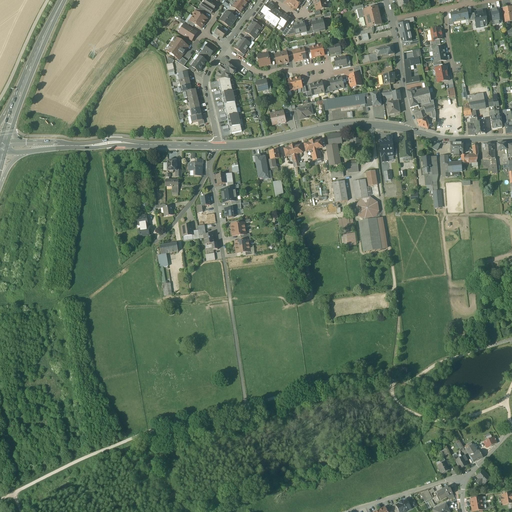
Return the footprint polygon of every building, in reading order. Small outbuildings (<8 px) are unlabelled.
[(205,0),(203,4),(214,10),(215,8),(216,6),(211,3),(206,0),(205,0)] [(244,0),(237,0),(236,2),(244,8),(248,3),(244,0)] [(302,1),(301,0),(295,0),(291,6),(296,10),(299,6),(303,1),(302,1)] [(240,14),(244,8),(236,2),(232,7),(232,8),(236,10),(240,14)] [(327,9),(326,3),(315,6),(316,11),(319,11),(327,9)] [(212,13),(214,10),(203,4),(201,8),(205,11),(210,14),(212,12),(212,13)] [(265,20),(270,24),(278,13),(275,11),(273,9),(274,7),(268,4),(265,9),(261,13),(262,14),(267,17),(265,20)] [(505,23),(506,23),(509,22),(511,21),(511,10),(511,7),(503,9),(505,23)] [(377,8),(364,11),(363,9),(357,10),(359,19),(361,19),(365,18),(365,17),(379,14),(377,8)] [(492,18),(493,25),(499,24),(499,21),(497,12),(497,10),(491,11),(492,16),(492,18)] [(461,11),(459,12),(460,22),(468,20),(468,16),(466,11),(462,12),(461,11)] [(220,21),(230,28),(236,19),(232,16),(227,12),(220,21)] [(455,22),(460,22),(459,12),(456,12),(456,13),(451,14),(452,19),(453,23),(455,22)] [(475,21),(476,28),(484,27),(484,26),(487,26),(486,20),(485,13),(483,14),(483,12),(475,13),(475,14),(476,20),(475,21)] [(196,13),(193,17),(204,24),(207,20),(201,16),(196,13)] [(281,15),(278,13),(270,24),(276,27),(277,25),(282,28),(283,29),(286,24),(290,19),(284,15),(283,17),(281,15)] [(379,14),(365,17),(365,18),(361,19),(361,20),(360,20),(360,21),(360,22),(360,23),(361,23),(362,23),(363,27),(367,26),(368,28),(381,25),(379,14)] [(201,29),(204,24),(193,17),(190,21),(190,22),(195,25),(201,29)] [(322,19),(317,20),(319,30),(325,29),(322,19)] [(313,31),(319,30),(317,20),(311,22),(312,27),(313,31)] [(251,26),(250,28),(258,34),(260,32),(260,30),(261,28),(260,28),(255,24),(253,22),(250,26),(251,26)] [(304,23),(298,24),(301,34),(306,33),(307,33),(306,29),(304,23)] [(400,34),(409,33),(409,31),(408,26),(407,24),(407,23),(405,24),(398,25),(400,34)] [(295,35),(301,34),(298,24),(293,26),(295,35)] [(180,34),(192,41),(197,33),(188,27),(185,26),(180,34)] [(312,27),(309,28),(306,29),(307,33),(306,33),(307,36),(310,35),(314,34),(313,31),(312,27)] [(219,37),(222,39),(226,33),(220,28),(215,34),(219,37)] [(256,37),(258,34),(250,28),(248,30),(247,30),(245,33),(247,34),(252,38),(253,39),(255,37),(256,37)] [(430,31),(431,35),(428,35),(427,37),(428,41),(429,42),(430,41),(432,41),(439,40),(442,40),(440,29),(430,31)] [(409,33),(400,34),(402,44),(409,42),(411,42),(411,41),(410,39),(409,34),(409,33)] [(166,51),(179,60),(188,47),(183,43),(175,38),(166,51)] [(240,42),(238,44),(247,50),(249,48),(248,46),(250,44),(249,43),(243,39),(241,38),(239,41),(240,42)] [(245,52),(247,50),(238,44),(237,46),(236,45),(234,49),(239,52),(242,55),(242,54),(244,53),(245,52)] [(207,55),(210,57),(215,50),(208,45),(203,52),(207,55)] [(321,45),(316,47),(318,57),(324,56),(322,50),(321,45)] [(329,53),(330,55),(341,52),(339,45),(328,47),(329,53)] [(312,58),(318,57),(316,47),(310,48),(310,51),(312,58)] [(384,55),(387,55),(386,48),(375,50),(376,54),(376,57),(384,55)] [(432,50),(434,57),(444,55),(444,51),(444,48),(437,49),(432,50)] [(274,52),(271,53),(270,49),(267,50),(268,56),(269,59),(272,58),(273,61),(276,60),(274,55),(275,55),(274,52)] [(292,49),(289,50),(288,49),(285,50),(286,53),(287,57),(290,57),(290,56),(293,55),(292,51),(293,51),(292,49)] [(303,49),(298,50),(300,61),(306,60),(304,53),(303,49)] [(412,51),(413,59),(419,58),(419,59),(422,58),(420,50),(412,51)] [(286,53),(280,54),(275,55),(274,55),(276,60),(277,64),(278,65),(283,64),(287,63),(288,62),(287,57),(286,53)] [(258,62),(260,67),(270,65),(269,59),(268,56),(264,57),(264,55),(257,57),(256,59),(256,61),(258,62)] [(445,58),(444,55),(434,57),(435,63),(441,62),(446,61),(446,58),(445,58)] [(199,57),(196,62),(203,67),(206,62),(203,59),(199,57)] [(334,60),(336,67),(342,66),(347,65),(345,57),(334,60)] [(413,59),(404,61),(406,85),(420,83),(419,77),(411,79),(411,73),(410,67),(413,66),(420,65),(419,59),(419,58),(413,59)] [(178,64),(184,67),(187,62),(182,59),(178,64)] [(199,72),(203,67),(196,62),(192,67),(195,70),(199,72)] [(216,77),(217,82),(218,81),(224,80),(229,80),(229,78),(231,75),(232,76),(236,71),(226,64),(223,69),(221,68),(220,68),(219,69),(219,70),(220,71),(219,73),(216,74),(217,77),(216,77)] [(359,74),(359,75),(362,75),(360,67),(353,69),(355,75),(359,74)] [(436,76),(447,74),(446,71),(447,71),(446,67),(440,69),(435,69),(435,70),(436,76)] [(179,74),(180,81),(189,79),(187,72),(179,74)] [(350,85),(351,88),(361,86),(359,75),(359,74),(355,75),(350,76),(349,77),(350,79),(349,79),(350,83),(349,84),(350,85)] [(391,85),(393,84),(394,84),(394,83),(394,82),(393,81),(395,81),(394,74),(381,76),(380,76),(381,78),(379,79),(380,82),(381,83),(382,84),(383,84),(383,85),(383,86),(388,85),(388,84),(391,83),(391,85)] [(447,77),(447,74),(436,76),(438,83),(449,81),(448,77),(447,77)] [(299,78),(294,79),(296,89),(302,88),(300,79),(299,78)] [(341,78),(335,79),(338,90),(343,88),(344,88),(343,84),(341,78)] [(180,81),(182,87),(190,85),(189,79),(180,81)] [(332,91),(338,90),(335,79),(330,81),(331,87),(332,91)] [(218,81),(220,88),(231,85),(230,82),(230,80),(229,80),(224,80),(218,81)] [(256,83),(258,92),(263,91),(268,90),(267,85),(266,80),(256,83)] [(322,83),(316,84),(318,94),(324,93),(323,89),(322,83)] [(312,95),(318,94),(316,84),(310,85),(311,91),(312,95)] [(183,93),(187,92),(191,91),(190,85),(182,87),(183,93)] [(220,88),(221,94),(232,91),(231,85),(220,88)] [(414,90),(417,105),(418,105),(431,102),(429,94),(428,90),(428,89),(417,92),(416,89),(414,90)] [(454,89),(447,90),(448,98),(455,97),(454,89)] [(187,92),(188,98),(197,96),(195,90),(191,91),(187,92)] [(406,91),(410,109),(418,106),(417,105),(414,90),(407,91),(406,91)] [(221,94),(223,100),(234,97),(232,91),(221,94)] [(393,99),(393,102),(398,101),(400,101),(399,91),(392,93),(392,95),(393,99)] [(381,106),(380,97),(379,93),(371,94),(372,99),(373,106),(373,107),(381,106)] [(468,100),(468,104),(484,101),(483,94),(467,97),(467,98),(468,100)] [(331,100),(326,101),(328,110),(366,105),(365,101),(364,95),(349,97),(340,99),(331,100)] [(188,98),(190,104),(198,102),(197,96),(188,98)] [(235,103),(234,97),(223,100),(224,105),(235,103)] [(399,113),(398,101),(393,102),(387,103),(388,115),(399,113)] [(470,107),(470,111),(476,110),(486,109),(484,101),(468,104),(469,107),(470,107)] [(190,104),(191,110),(199,108),(198,102),(190,104)] [(418,106),(419,110),(424,108),(424,109),(434,106),(433,102),(431,102),(418,105),(417,105),(418,106)] [(224,105),(225,111),(236,109),(235,103),(224,105)] [(432,117),(432,119),(435,118),(435,113),(435,112),(434,106),(424,109),(425,111),(425,115),(431,113),(432,117)] [(296,110),(299,120),(304,119),(303,117),(312,115),(311,111),(310,111),(309,107),(296,110)] [(463,108),(463,117),(468,117),(471,116),(470,112),(470,111),(470,107),(463,108)] [(191,110),(193,117),(201,115),(199,108),(191,110)] [(225,111),(227,117),(238,114),(236,109),(225,111)] [(270,115),(273,126),(273,125),(278,124),(278,125),(285,123),(283,111),(275,113),(275,114),(270,115)] [(426,118),(428,125),(431,124),(430,119),(432,119),(432,117),(431,113),(425,115),(425,111),(423,112),(426,118)] [(426,118),(423,112),(421,113),(415,115),(417,121),(426,118)] [(472,120),(473,123),(480,123),(480,119),(477,119),(476,113),(471,114),(472,120)] [(227,117),(228,123),(239,120),(238,114),(227,117)] [(201,115),(193,117),(190,117),(192,123),(198,122),(202,121),(202,120),(201,115)] [(419,127),(428,130),(429,127),(428,125),(426,118),(417,121),(419,127)] [(228,123),(229,129),(240,126),(239,120),(228,123)] [(198,122),(192,123),(194,131),(199,130),(199,131),(202,131),(206,131),(204,124),(198,125),(198,122)] [(484,122),(480,123),(473,123),(473,124),(474,124),(475,135),(485,134),(484,122)] [(229,129),(231,135),(242,132),(240,126),(229,129)] [(327,135),(328,146),(334,145),(337,165),(341,164),(338,145),(342,144),(341,141),(346,140),(345,136),(341,136),(340,133),(327,135)] [(403,141),(403,144),(410,143),(409,134),(402,134),(402,136),(402,141),(403,141)] [(380,141),(382,162),(388,162),(387,157),(394,156),(393,155),(392,146),(391,137),(387,137),(387,141),(384,141),(380,141)] [(306,152),(312,151),(317,150),(323,148),(321,140),(316,142),(316,141),(308,142),(309,143),(304,144),(306,152)] [(352,149),(353,153),(364,152),(363,144),(362,144),(362,141),(358,141),(354,141),(354,140),(350,140),(350,145),(349,145),(349,149),(352,149)] [(440,145),(434,142),(431,149),(436,152),(440,145)] [(400,144),(401,158),(411,157),(411,151),(410,143),(403,144),(400,144)] [(451,144),(451,155),(463,154),(463,143),(451,143),(451,144)] [(496,144),(497,151),(506,150),(506,144),(506,143),(496,144)] [(296,145),(292,146),(294,155),(296,154),(303,153),(301,145),(296,146),(296,145)] [(326,147),(329,166),(337,165),(334,145),(328,146),(326,147)] [(482,145),(482,153),(494,152),(493,145),(482,145)] [(292,156),(294,155),(292,146),(288,147),(288,148),(284,149),(286,157),(292,156)] [(468,162),(468,164),(471,163),(477,163),(477,158),(478,155),(477,146),(472,146),(473,155),(468,156),(468,162)] [(317,150),(312,151),(312,152),(311,152),(314,161),(320,159),(318,150),(317,150)] [(269,153),(271,161),(274,161),(279,159),(278,151),(277,151),(274,151),(274,152),(273,152),(272,151),(270,152),(269,153)] [(268,179),(267,173),(265,158),(260,158),(260,156),(255,157),(256,163),(259,179),(263,178),(264,180),(268,179)] [(442,177),(444,178),(448,178),(449,176),(449,174),(448,164),(447,158),(446,157),(442,157),(441,158),(442,177)] [(422,158),(423,169),(431,169),(430,158),(422,158)] [(170,171),(170,173),(173,173),(173,171),(177,171),(177,161),(176,161),(175,160),(173,160),(172,161),(167,161),(167,163),(167,171),(169,171),(170,171)] [(461,165),(461,163),(458,163),(448,164),(449,174),(453,173),(459,173),(462,172),(461,165)] [(194,172),(198,172),(201,172),(201,165),(201,164),(196,164),(189,164),(189,172),(191,172),(194,172)] [(271,172),(272,179),(279,178),(277,167),(275,168),(270,169),(271,172)] [(366,173),(368,187),(377,186),(375,172),(366,173)] [(226,184),(226,180),(225,175),(225,174),(216,176),(218,185),(226,184)] [(353,182),(356,200),(368,198),(366,188),(365,180),(353,182)] [(273,183),(275,198),(284,197),(281,181),(273,183)] [(332,184),(335,203),(346,202),(348,202),(344,182),(332,184)] [(221,191),(222,197),(236,195),(235,189),(230,189),(221,191)] [(434,209),(442,209),(441,191),(438,192),(433,192),(434,209)] [(236,201),(236,195),(222,197),(223,203),(231,202),(236,202),(236,201)] [(202,205),(202,207),(210,206),(209,197),(200,198),(202,205)] [(357,216),(365,221),(373,219),(378,212),(377,204),(370,199),(361,200),(356,207),(357,216)] [(163,208),(164,217),(173,216),(172,207),(166,208),(163,208)] [(232,209),(229,209),(230,211),(224,212),(225,218),(228,218),(228,219),(234,219),(233,216),(238,216),(237,210),(233,210),(232,209)] [(137,218),(138,226),(140,226),(146,225),(147,225),(146,216),(137,218)] [(354,230),(352,218),(338,220),(340,232),(354,230)] [(382,219),(375,220),(380,251),(387,250),(382,219)] [(370,253),(380,251),(375,220),(359,222),(364,253),(370,253)] [(186,235),(187,236),(192,236),(193,236),(192,232),(191,225),(182,227),(182,232),(182,234),(183,235),(183,236),(186,235)] [(199,237),(204,236),(206,235),(204,226),(197,227),(198,231),(199,237)] [(149,236),(148,228),(147,228),(140,229),(139,229),(140,237),(149,236)] [(205,245),(212,244),(214,244),(213,234),(206,235),(204,236),(205,245)] [(355,234),(341,236),(343,248),(356,246),(355,234)] [(167,245),(169,254),(178,252),(177,243),(167,245)] [(160,246),(161,255),(166,254),(169,254),(167,245),(160,246)] [(158,256),(160,268),(163,267),(167,267),(168,267),(166,254),(161,255),(158,256)] [(206,255),(207,262),(215,261),(214,254),(206,255)] [(172,295),(170,283),(166,284),(163,285),(165,297),(172,295)] [(168,308),(170,316),(179,315),(177,306),(168,308)] [(484,441),(486,447),(496,443),(494,437),(484,441)] [(455,441),(460,449),(463,448),(464,448),(459,440),(455,441)] [(466,449),(474,462),(483,457),(479,450),(477,451),(472,444),(466,449)] [(464,455),(462,457),(460,454),(454,458),(455,460),(460,469),(468,465),(466,461),(467,460),(464,455)] [(437,466),(441,474),(449,470),(447,466),(449,466),(447,461),(445,462),(445,460),(440,463),(441,464),(437,466)] [(476,482),(480,485),(482,482),(484,484),(490,479),(483,471),(477,477),(479,479),(476,482)] [(440,490),(442,493),(444,498),(447,496),(453,494),(449,486),(440,490)] [(425,501),(432,497),(427,490),(420,494),(425,501)] [(503,503),(503,505),(511,503),(511,495),(511,494),(501,496),(502,498),(501,498),(502,503),(503,503)] [(407,502),(411,509),(416,506),(412,499),(407,502)] [(396,506),(399,511),(401,511),(403,511),(405,511),(411,509),(407,502),(406,500),(403,502),(402,501),(399,503),(399,504),(396,506)]
